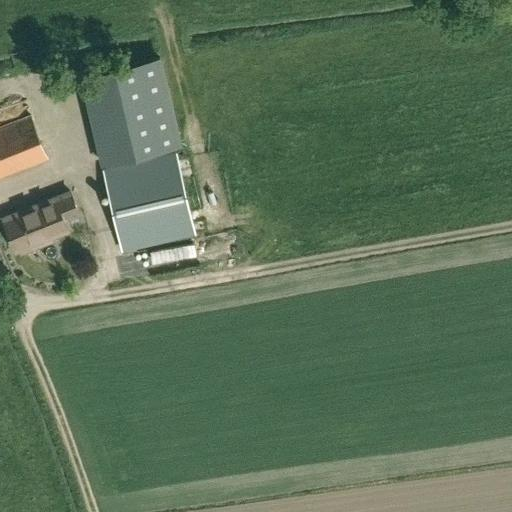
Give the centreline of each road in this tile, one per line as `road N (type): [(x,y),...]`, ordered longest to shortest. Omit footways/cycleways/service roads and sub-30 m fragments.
road 1 (track): [(34,298),(44,305),(94,299),(511,226)]
road 2 (track): [(44,305),(24,318),(30,345),(91,511)]
